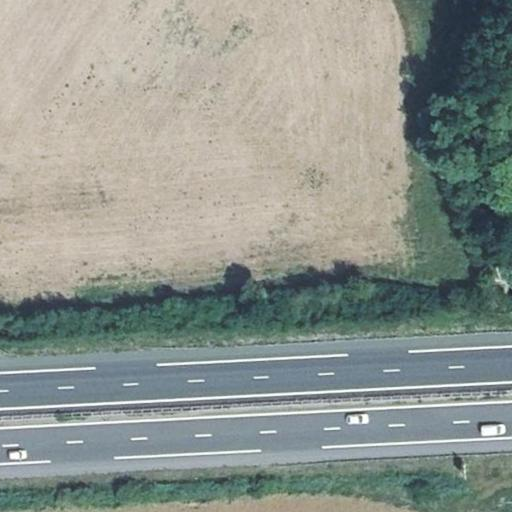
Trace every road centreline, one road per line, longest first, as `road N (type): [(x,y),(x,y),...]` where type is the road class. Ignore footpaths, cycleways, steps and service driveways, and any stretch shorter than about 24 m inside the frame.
road 1 (motorway): [(511,370),(0,396)]
road 2 (motorway): [(0,451),(511,425)]
